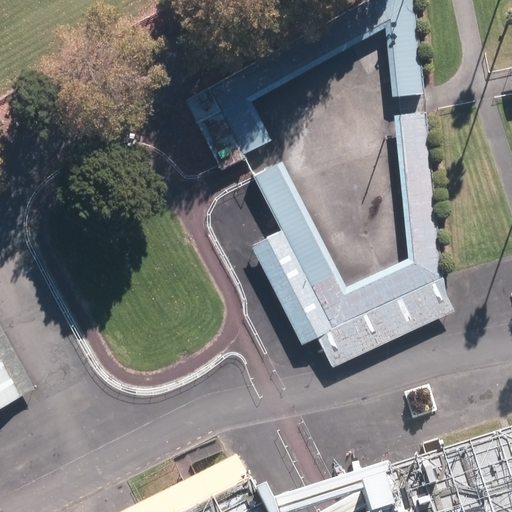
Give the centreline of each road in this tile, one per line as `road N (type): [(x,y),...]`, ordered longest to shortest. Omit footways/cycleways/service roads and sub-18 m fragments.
road 1 (unknown): [(184,199),(168,171),(149,162),(99,163),(44,197),(34,214),(37,234),(110,369),(134,382),(186,370),(211,351),(227,332),(230,292)]
road 2 (unknown): [(511,80),(385,104),(277,147),(184,199)]
road 3 (unknown): [(231,318),(333,511)]
